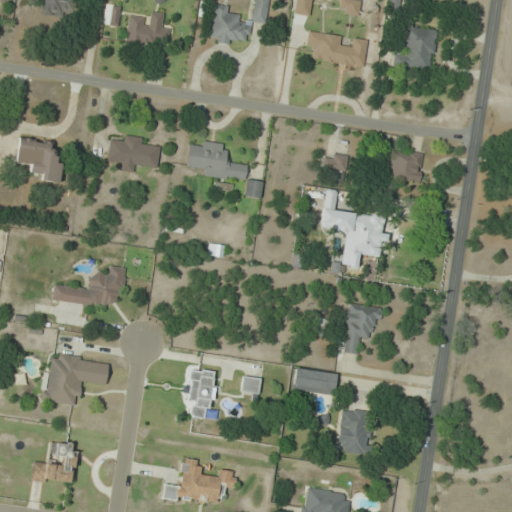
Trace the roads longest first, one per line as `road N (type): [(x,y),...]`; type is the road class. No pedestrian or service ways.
road 1 (tertiary): [(500,0),(422,511)]
road 2 (residential): [(479,145),(0,68)]
road 3 (residential): [(141,341),(118,511)]
